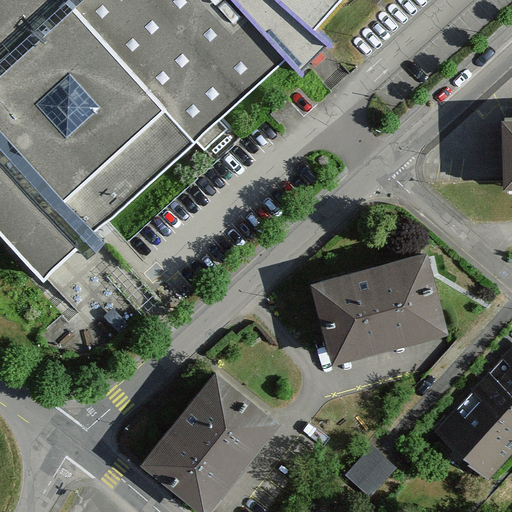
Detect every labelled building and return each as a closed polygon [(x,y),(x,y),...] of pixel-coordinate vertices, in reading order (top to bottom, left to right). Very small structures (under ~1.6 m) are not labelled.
[(0,0),(0,229),(40,275),(105,224),(198,144),(282,51),(299,63),(332,29),(311,11),(320,0),(0,0)] [(498,188),(511,187),(511,121),(499,122),(498,188)] [(310,274),(327,354),(442,329),(424,249),(310,274)] [(511,342),(438,427),(484,479),(511,447),(511,342)] [(210,360),(132,459),(195,509),(273,410),(210,360)] [(374,439),(348,470),(373,498),(397,467),(374,439)]
